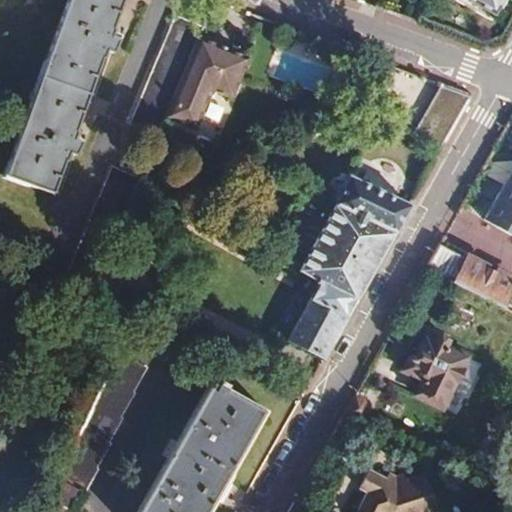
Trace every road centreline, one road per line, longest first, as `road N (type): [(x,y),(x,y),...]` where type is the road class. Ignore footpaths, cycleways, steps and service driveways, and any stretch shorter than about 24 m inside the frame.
road 1 (residential): [(259,511),(501,81)]
road 2 (residential): [(280,0),(501,81)]
